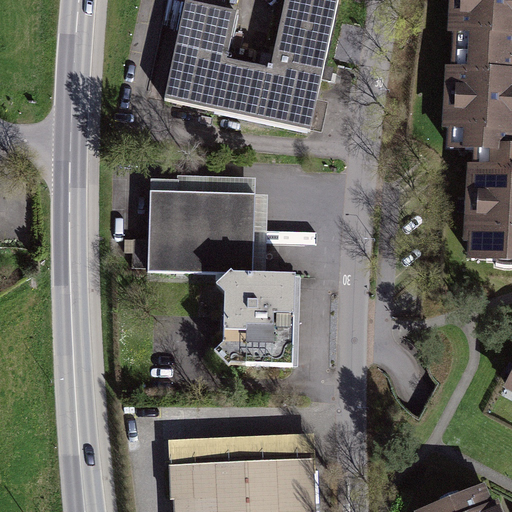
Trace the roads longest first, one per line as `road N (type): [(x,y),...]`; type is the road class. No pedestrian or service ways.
road 1 (secondary): [(85,511),(69,273),(79,0)]
road 2 (residential): [(353,416),(355,267),(384,0)]
road 3 (residential): [(151,511),(145,442),(171,418),(353,416)]
